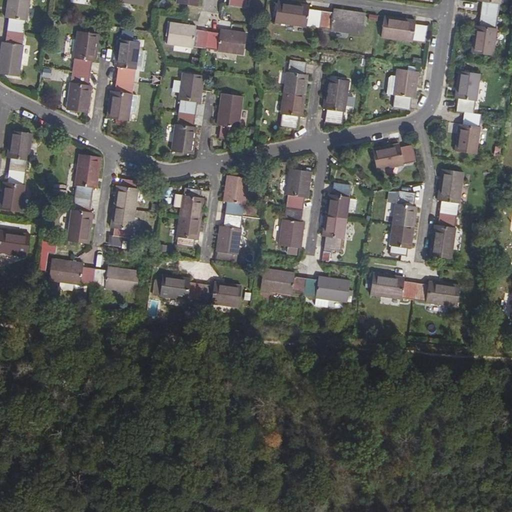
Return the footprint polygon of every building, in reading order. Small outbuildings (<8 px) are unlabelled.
[(24,22),(26,23),(29,0),(8,0),(6,20),(8,20),(4,44),(2,44),(0,55),(0,76),(18,79),(23,47),(21,46),(24,22)] [(230,0),(230,7),(245,9),(246,0),(230,0)] [(498,32),(497,32),(501,7),(502,7),(503,0),(481,0),(481,4),(484,5),(481,29),(477,29),(473,55),(494,58),(498,32)] [(307,29),(307,28),(332,31),(331,33),(362,38),(365,17),(334,12),(334,15),(309,11),(310,9),(278,4),(275,25),(307,29)] [(414,45),(415,43),(427,45),(429,28),(417,27),(417,24),(386,20),(383,40),(414,45)] [(170,24),(168,44),(193,48),(193,46),(218,50),(217,52),(244,56),(247,35),(220,31),(220,33),(196,29),(196,28),(170,24)] [(73,59),(75,60),(72,84),(69,84),(66,110),(88,113),(91,87),(88,87),(91,62),(94,62),(97,35),(76,33),(73,59)] [(112,93),(108,119),(129,122),(130,113),(133,96),(133,95),(131,95),(134,71),(136,71),(140,44),(119,42),(115,68),(118,69),(115,93),(112,93)] [(281,128),(298,130),(299,119),(302,119),(309,78),(305,77),(307,65),(290,63),(288,74),(287,74),(281,115),(282,116),(281,128)] [(41,76),(48,77),(50,69),(42,68),(41,76)] [(398,72),(394,97),(396,97),(394,109),(411,111),(412,100),(416,100),(420,75),(398,72)] [(458,113),(465,114),(463,126),(460,125),(457,152),(478,155),(482,128),(481,128),(482,116),(474,115),(476,103),(478,103),(482,76),(461,73),(457,100),(460,100),(458,113)] [(181,101),(177,126),(175,125),(172,152),(193,155),(197,128),(194,128),(197,104),(200,104),(204,78),(183,75),(179,101),(181,101)] [(329,80),(324,111),(327,111),(325,123),(342,126),(343,114),(345,114),(349,83),(329,80)] [(222,95),(218,126),(220,127),(219,139),(236,141),(237,130),(239,130),(244,98),(222,95)] [(138,96),(133,96),(130,113),(135,113),(137,112),(139,98),(138,96)] [(10,160),(6,185),(2,184),(0,198),(0,210),(20,213),(24,187),(22,187),(26,162),(27,163),(31,136),(10,133),(6,160),(10,160)] [(401,148),(401,146),(374,151),(379,171),(405,166),(405,165),(417,162),(413,146),(401,148)] [(74,187),(76,187),(73,212),(70,211),(66,242),(88,245),(92,214),(89,214),(92,190),(95,190),(100,159),(78,157),(74,187)] [(288,198),(285,222),(283,222),(279,249),(301,251),(304,224),(302,224),(305,200),(308,201),(311,175),(289,172),(286,198),(288,198)] [(442,203),(439,227),(436,227),(431,257),(452,260),(457,229),(455,229),(459,205),(461,206),(465,175),(444,172),(439,203),(442,203)] [(220,229),(217,255),(238,258),(242,232),(240,231),(243,207),(245,207),(248,181),(227,178),(224,204),(227,204),(224,229),(220,229)] [(117,187),(111,228),(114,229),(113,237),(129,239),(130,232),(132,232),(138,190),(136,190),(137,181),(121,179),(120,187),(117,187)] [(329,197),(323,239),(325,239),(324,251),(341,253),(342,241),(344,241),(350,199),(349,199),(350,188),(334,186),(332,197),(329,197)] [(199,242),(204,200),(200,199),(201,191),(186,189),(185,197),(176,195),(174,208),(181,209),(177,239),(179,239),(178,246),(193,248),(194,241),(199,242)] [(398,207),(396,207),(390,247),(392,248),(391,256),(406,258),(408,250),(411,251),(417,209),(415,209),(416,196),(400,194),(398,207)] [(0,253),(27,258),(31,236),(9,233),(6,233),(0,232),(0,253)] [(83,267),(83,264),(52,259),(49,280),(80,286),(80,284),(105,287),(105,289),(136,294),(140,272),(109,267),(108,271),(83,267)] [(291,297),(291,295),(316,298),(316,300),(329,302),(348,304),(351,283),(319,279),(319,282),(294,278),(295,275),(263,271),(261,292),(291,297)] [(430,286),(405,282),(405,279),(375,274),(372,296),(402,301),(403,299),(427,303),(427,304),(458,309),(461,288),(430,283),(430,286)] [(187,301),(187,300),(212,303),(211,305),(239,309),(242,288),(215,284),(215,286),(189,282),(189,280),(163,276),(161,297),(187,301)] [(329,302),(316,300),(316,308),(328,309),(329,302)]
